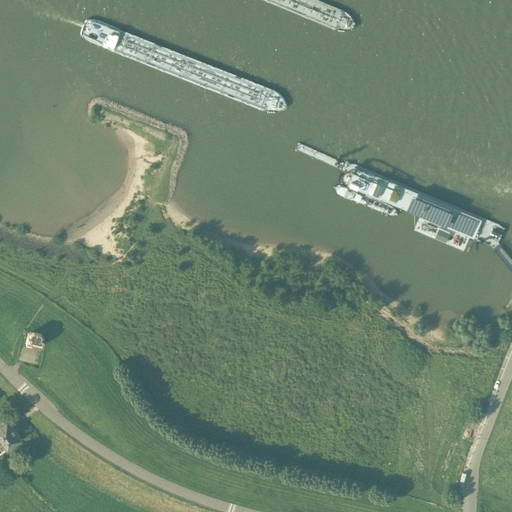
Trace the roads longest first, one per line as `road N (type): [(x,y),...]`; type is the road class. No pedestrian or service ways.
road 1 (unclassified): [(240,511),(124,464),(0,366)]
road 2 (unclassified): [(469,511),(471,464),(511,364)]
